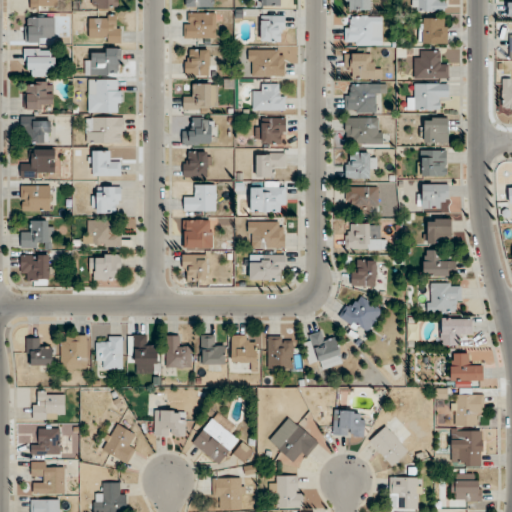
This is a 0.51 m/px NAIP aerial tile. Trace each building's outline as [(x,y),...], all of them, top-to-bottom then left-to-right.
[(56,0),(25,0),(25,9),(56,9),(56,0)] [(90,0),(91,8),(120,8),(120,0),(90,0)] [(345,0),(346,11),(371,11),(370,0),(345,0)] [(446,11),(446,0),(413,0),(414,11),(446,11)] [(215,13),(185,13),(185,39),(215,39),(215,13)] [(89,42),(120,42),(120,16),(89,16),(89,42)] [(284,16),(261,16),(261,41),(284,41),(284,16)] [(382,16),(345,16),(345,45),(382,45),(382,16)] [(55,17),(26,17),(26,43),(55,43),(55,17)] [(446,43),(446,18),(420,18),(420,43),(446,43)] [(55,77),(55,48),(24,48),(24,69),(33,69),(33,77),(55,77)] [(85,75),(119,75),(119,48),(96,48),(96,57),(85,57),(85,75)] [(185,75),(209,75),(209,50),(185,50),(185,75)] [(283,76),(283,50),(248,50),(248,76),(283,76)] [(446,59),(438,59),(438,50),(414,50),(414,79),(446,79),(446,59)] [(344,70),(353,70),(353,79),(379,79),(379,62),(371,62),(371,54),(344,54),(344,70)] [(88,113),(120,113),(120,79),(88,79),(88,113)] [(511,112),(511,80),(502,80),(502,113),(511,112)] [(53,82),(26,82),(26,110),(53,110),(53,82)] [(184,94),(184,109),(217,109),(217,84),(193,84),(193,94),(184,94)] [(261,91),(252,91),(252,111),(284,111),(284,84),(261,84),(261,91)] [(346,113),(376,113),(376,93),(386,93),(386,84),(346,84),(346,113)] [(439,110),(439,101),(448,101),(448,84),(417,84),(417,93),(407,93),(407,110),(439,110)] [(122,143),(122,118),(86,118),(86,143),(122,143)] [(182,144),(212,144),(212,118),(192,118),(192,129),(182,129),(182,144)] [(284,118),(256,118),(256,143),(284,143),(284,118)] [(381,118),(345,118),(345,137),(353,137),(353,145),(381,145),(381,118)] [(448,143),(448,118),(422,118),(422,143),(448,143)] [(21,161),(21,178),(55,178),(55,150),(31,150),(31,161),(21,161)] [(446,150),(420,150),(420,175),(446,175),(446,150)] [(92,176),(120,176),(120,160),(111,160),(111,151),(92,151),(92,176)] [(184,178),(208,178),(208,152),(184,152),(184,178)] [(256,177),(275,177),(275,166),(284,166),(284,153),(256,153),(256,177)] [(346,179),(369,179),(369,171),(376,171),(376,153),(346,153),(346,179)] [(448,209),(448,184),(418,184),(418,209),(448,209)] [(215,211),(215,185),(194,185),(194,195),(184,195),(184,211),(215,211)] [(22,211),(50,211),(50,186),(22,186),(22,211)] [(96,213),(120,213),(120,187),(96,187),(96,213)] [(250,212),(285,212),(285,187),(250,187),(250,212)] [(347,187),(347,210),(378,210),(378,187),(347,187)] [(451,219),(427,219),(427,244),(451,244),(451,219)] [(120,246),(120,227),(111,227),(111,220),(83,220),(83,246),(120,246)] [(184,247),(211,247),(211,220),(184,220),(184,247)] [(21,231),(21,248),(51,248),(51,221),(31,221),(31,231),(21,231)] [(283,248),(283,222),(248,222),(248,248),(283,248)] [(347,250),(384,250),(384,225),(347,225),(347,250)] [(423,276),(454,276),(454,259),(443,259),(443,250),(423,250),(423,276)] [(120,254),(92,254),(92,280),(120,280),(120,254)] [(53,255),(21,255),(21,280),(53,280),(53,255)] [(207,255),(183,255),(183,280),(207,281),(207,255)] [(250,280),(283,280),(283,255),(250,255),(250,280)] [(376,261),(352,261),(352,286),(376,286),(376,261)] [(428,284),(428,313),(460,313),(460,284),(428,284)] [(364,335),(382,313),(359,294),(341,316),(364,335)] [(471,336),(471,319),(441,319),(441,345),(461,345),(461,336),(471,336)] [(325,340),(321,332),(309,336),(321,370),(343,362),(334,337),(325,340)] [(146,335),(133,335),(133,363),(143,363),(143,372),(157,372),(157,344),(146,344),(146,335)] [(86,336),(61,336),(61,372),(86,372),(86,336)] [(122,369),(122,336),(105,336),(105,345),(96,345),(96,359),(103,359),(103,369),(122,369)] [(166,368),(190,368),(190,346),(180,346),(180,336),(166,336),(166,368)] [(225,364),(225,345),(215,345),(215,336),(201,336),(201,364),(225,364)] [(249,345),(249,336),(231,336),(231,364),(257,365),(258,345),(249,345)] [(267,368),(293,368),(293,337),(267,337),(267,368)] [(42,339),(16,339),(16,355),(28,355),(28,366),(52,366),(52,347),(42,347),(42,339)] [(471,354),(451,354),(451,381),(483,381),(483,363),(471,363),(471,354)] [(34,420),(64,420),(64,392),(34,392),(34,420)] [(452,395),(452,426),(476,426),(476,418),(483,418),(483,395),(452,395)] [(185,411),(154,411),(154,436),(185,436),(185,411)] [(364,411),(333,411),(333,436),(364,436),(364,411)] [(218,464),(239,439),(213,418),(192,443),(218,464)] [(318,442),(295,423),(275,447),(297,466),(318,442)] [(137,448),(129,441),(133,436),(118,424),(101,446),(124,464),(137,448)] [(409,450),(385,426),(368,443),(393,467),(409,450)] [(59,429),(39,429),(39,445),(31,445),(31,454),(59,454),(59,429)] [(482,430),(451,430),(451,466),(482,466),(482,430)] [(244,464),(254,452),(242,442),(233,454),(244,464)] [(64,494),(64,463),(32,463),(32,494),(64,494)] [(481,502),(481,481),(472,481),(472,473),(451,473),(451,502),(481,502)] [(303,507),(303,476),(272,476),(272,498),(275,498),(275,507),(303,507)] [(419,477),(391,477),(391,509),(419,509),(419,477)] [(212,499),(222,499),(222,509),(243,509),(243,478),(212,478),(212,499)] [(125,511),(126,493),(118,493),(118,483),(104,483),(104,493),(95,493),(95,511),(125,511)] [(59,511),(59,500),(31,500),(30,511),(59,511)]
